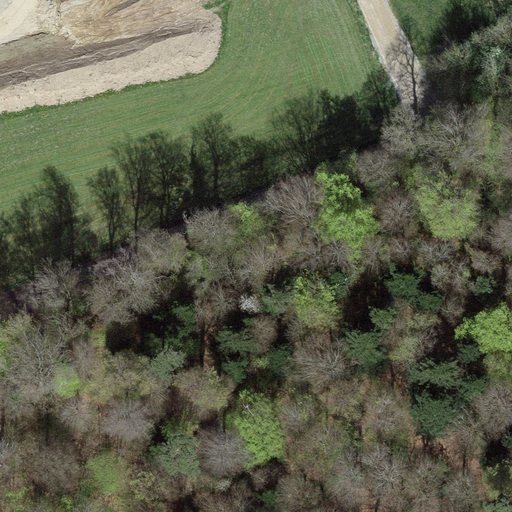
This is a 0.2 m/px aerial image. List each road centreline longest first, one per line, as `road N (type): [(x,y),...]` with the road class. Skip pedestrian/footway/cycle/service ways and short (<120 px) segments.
road 1 (track): [(511,122),(431,129),(194,239),(0,305)]
road 2 (track): [(378,0),(431,129)]
